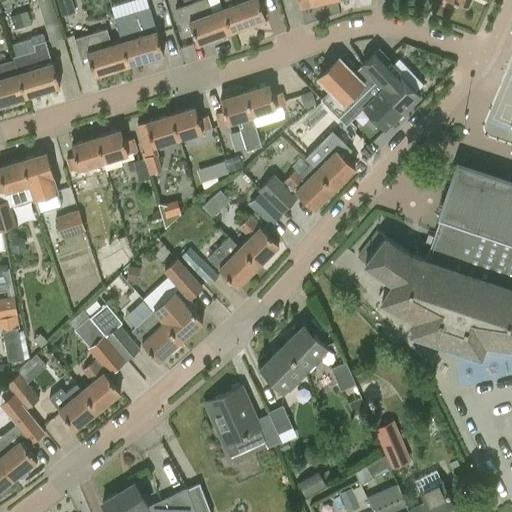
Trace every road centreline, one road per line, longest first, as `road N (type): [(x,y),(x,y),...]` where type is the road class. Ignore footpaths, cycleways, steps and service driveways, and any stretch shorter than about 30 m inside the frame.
road 1 (residential): [(22,511),(236,328),(488,62)]
road 2 (residential): [(0,142),(348,31),(397,27),(488,62)]
